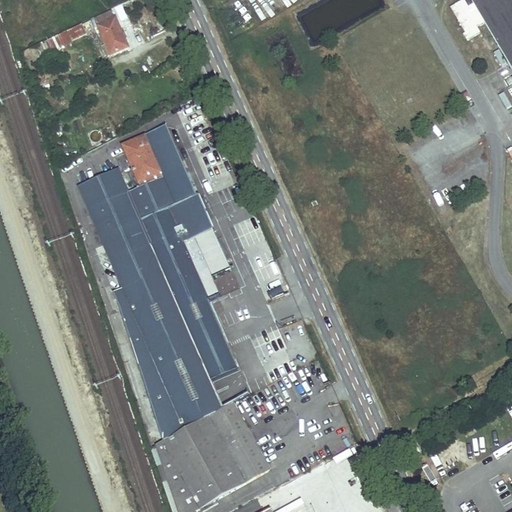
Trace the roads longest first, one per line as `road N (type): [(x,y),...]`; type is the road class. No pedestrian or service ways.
road 1 (primary): [(186,0),(412,511)]
road 2 (track): [(511,369),(408,433),(388,457)]
